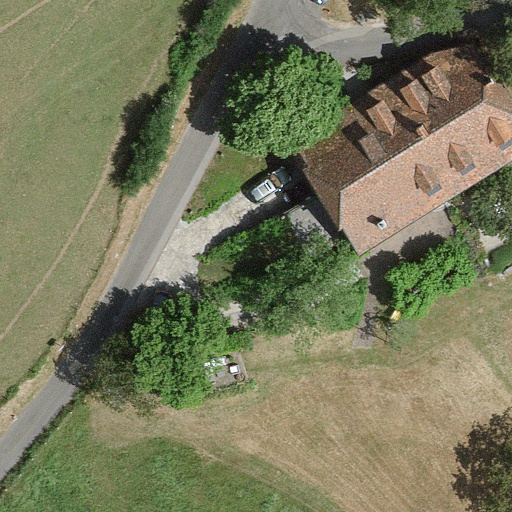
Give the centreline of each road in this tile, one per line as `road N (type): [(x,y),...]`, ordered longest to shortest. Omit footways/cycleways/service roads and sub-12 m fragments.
road 1 (unclassified): [(268,0),(150,248),(0,481)]
road 2 (unclassified): [(511,15),(389,43),(283,0)]
